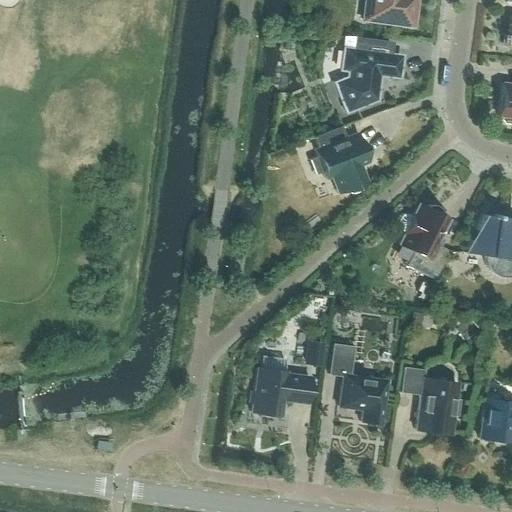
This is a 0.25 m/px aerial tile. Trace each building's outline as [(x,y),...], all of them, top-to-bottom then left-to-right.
[(363,0),(361,19),(410,26),(413,0),(363,0)] [(386,54),(388,41),(354,36),(352,49),(341,48),(338,69),(346,70),(345,77),(343,78),(342,76),(329,81),(336,98),(338,97),(343,111),(373,99),(375,82),(376,74),(395,76),(398,56),(386,54)] [(511,84),(500,82),(495,115),(500,116),(500,119),(502,122),(511,123),(511,84)] [(353,133),(343,137),(339,125),(312,136),(316,147),(312,149),(315,156),(308,159),(314,173),(321,170),(324,177),(329,175),(335,191),(342,189),(345,191),(348,192),(352,191),(355,189),(357,186),(357,183),(364,180),(358,164),(365,161),(353,133)] [(426,204),(422,207),(416,204),(410,216),(404,213),(400,213),(397,217),(395,221),(394,225),(397,228),(402,231),(396,243),(410,250),(403,265),(432,279),(446,250),(434,244),(446,219),(440,216),(440,211),(436,207),(432,205),(426,204)] [(511,218),(504,217),(504,214),(485,205),(480,214),(472,229),(473,229),(471,240),(469,240),(468,239),(461,252),(482,255),(484,265),(490,273),(499,276),(509,275),(511,273),(511,218)] [(317,363),(319,343),(307,341),(304,362),(317,363)] [(346,375),(350,346),(330,344),(326,373),(340,375),(336,406),(359,409),(358,421),(378,423),(383,380),(346,375)] [(281,371),(283,359),(259,356),(257,368),(254,367),(251,390),(248,390),(246,402),(249,403),(248,411),(251,411),(253,413),(261,414),(263,413),(279,415),(281,400),(303,403),(307,376),(284,373),(285,371),(281,371)] [(420,377),(421,369),(401,367),(397,392),(417,395),(417,401),(418,401),(417,408),(416,408),(413,429),(447,434),(450,415),(455,416),(458,399),(452,398),(454,382),(420,377)] [(511,401),(482,398),(477,437),(479,438),(480,441),(489,442),(491,439),(507,442),(509,431),(511,431),(511,401)]
